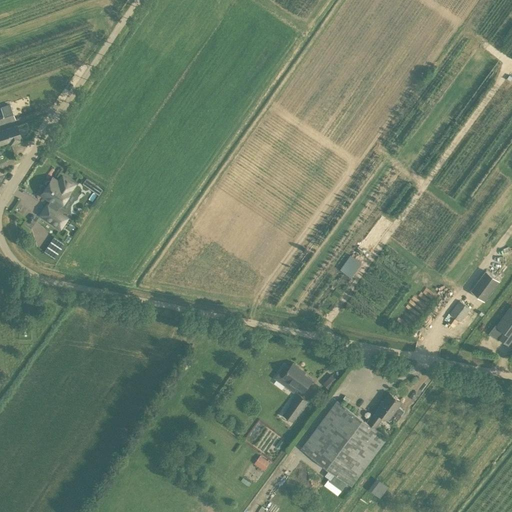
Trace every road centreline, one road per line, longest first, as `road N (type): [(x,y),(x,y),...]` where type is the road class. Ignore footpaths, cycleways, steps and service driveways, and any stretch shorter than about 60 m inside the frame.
road 1 (unclassified): [(511,377),(38,277),(17,264),(0,236)]
road 2 (unclassified): [(0,205),(136,0)]
